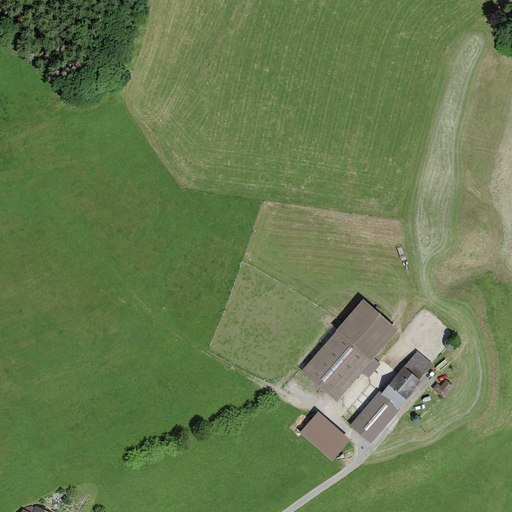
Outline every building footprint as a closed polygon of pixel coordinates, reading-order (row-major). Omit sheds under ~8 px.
[(364,304),(304,374),(338,403),(363,374),(369,379),(381,365),(375,360),(398,333),(364,304)] [(417,353),(382,396),(399,410),(435,367),(417,353)] [(437,384),(433,390),(445,400),(455,388),(447,382),(442,388),(437,384)] [(399,410),(382,396),(379,393),(350,428),(370,445),(399,410)] [(319,415),(301,435),(333,464),(351,444),(319,415)]
